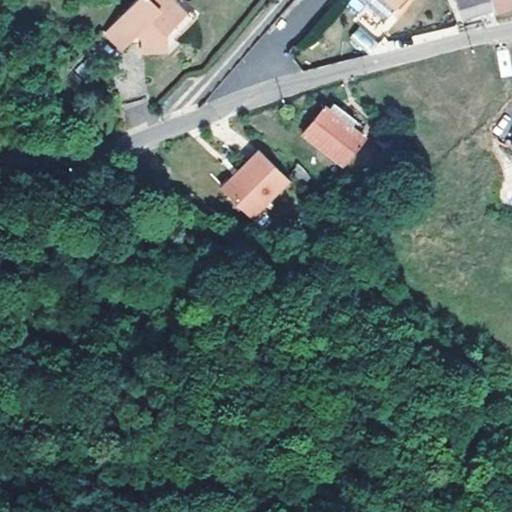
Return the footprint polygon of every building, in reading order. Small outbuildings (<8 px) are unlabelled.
[(143,0),(114,31),(100,47),(117,62),(129,48),(138,48),(138,64),(161,63),(175,49),(166,40),(183,22),(159,0),(143,0)] [(405,0),(364,0),(387,20),(405,0)] [(511,0),(463,0),(457,2),(463,22),(494,12),(511,6),(511,0)] [(166,40),(175,49),(192,30),(183,22),(166,40)] [(367,53),(377,40),(358,26),(349,39),(367,53)] [(364,154),(325,116),(300,142),(339,180),(364,154)] [(216,192),(244,224),(286,189),(256,156),(216,192)]
